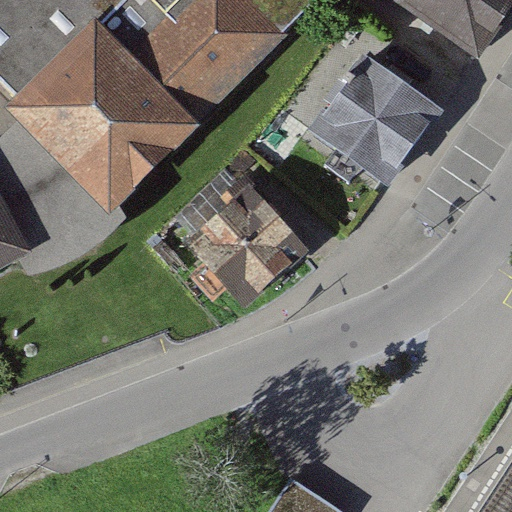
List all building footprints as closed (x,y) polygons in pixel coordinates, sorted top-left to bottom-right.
[(10,120),(20,130),(112,223),(318,12),(306,0),(0,0),(0,83),(22,107),(10,120)] [(511,14),(511,0),(402,0),(396,10),(476,66),(511,14)] [(439,120),(363,64),(309,136),(385,193),(439,120)] [(123,236),(112,223),(20,130),(0,149),(0,282),(22,272),(29,283),(53,275),(75,268),(95,257),(123,236)] [(306,257),(249,195),(189,251),(246,313),(306,257)] [(330,511),(298,490),(282,511),(330,511)]
